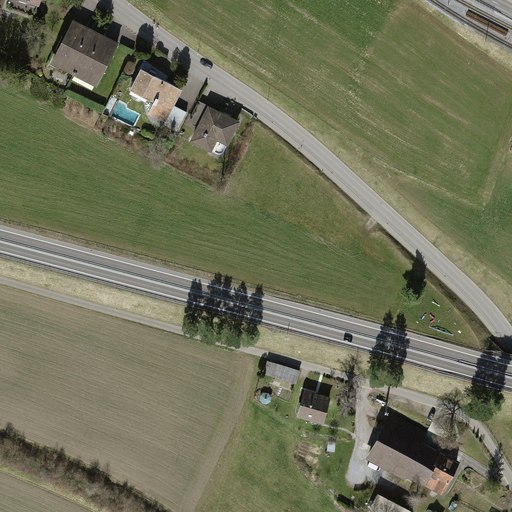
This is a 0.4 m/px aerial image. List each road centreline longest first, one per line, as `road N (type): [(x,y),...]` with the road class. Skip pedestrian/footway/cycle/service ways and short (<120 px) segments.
road 1 (unclassified): [(511,345),(481,301),(281,118),(107,0)]
road 2 (trunk): [(0,246),(511,381)]
road 3 (trunk): [(511,369),(0,234)]
road 4 (track): [(0,279),(307,364)]
road 5 (residential): [(511,479),(461,412),(307,364)]
